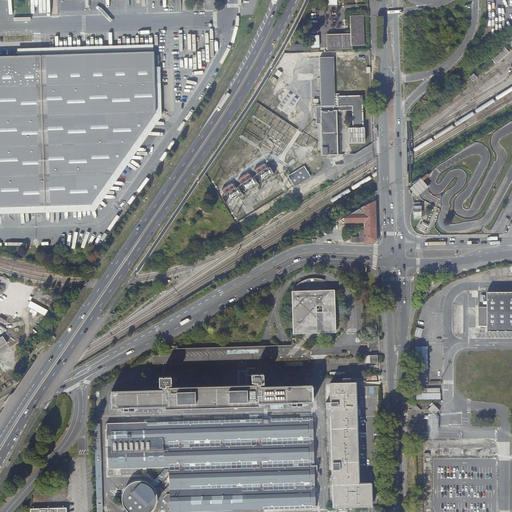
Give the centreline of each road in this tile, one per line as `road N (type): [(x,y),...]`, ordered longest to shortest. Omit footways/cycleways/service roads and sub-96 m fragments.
road 1 (trunk): [(0,458),(240,97),(291,0)]
road 2 (trunk): [(279,0),(222,107),(0,438)]
road 3 (secondary): [(389,248),(289,253),(73,378)]
road 4 (secondary): [(73,378),(302,259),(387,262)]
road 5 (secondary): [(383,59),(389,248)]
road 6 (unclassified): [(6,511),(77,431),(82,406),(73,378)]
road 7 (secondary): [(399,246),(398,118)]
